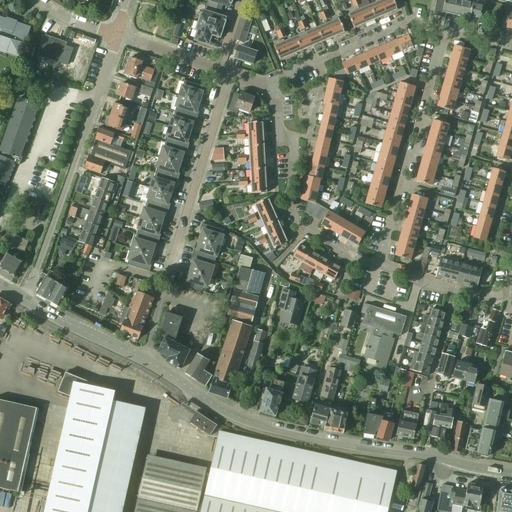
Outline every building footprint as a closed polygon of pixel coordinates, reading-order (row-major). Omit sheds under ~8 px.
[(206,0),(205,5),(216,9),(218,3),(228,6),(229,3),(230,3),(231,0),(206,0)] [(318,0),(322,8),(321,8),(323,12),(322,12),(326,20),(329,18),(327,11),(325,6),(326,6),(327,5),(324,0),(318,0)] [(382,0),(380,1),(386,15),(397,10),(392,0),(382,0)] [(445,19),(446,14),(449,0),(435,0),(432,16),(445,19)] [(449,0),(446,14),(458,16),(461,0),(449,0)] [(472,0),(461,0),(458,16),(470,19),(470,17),(470,16),(473,0),(472,0)] [(470,16),(470,17),(480,19),(484,1),(478,0),(473,0),(470,16)] [(369,6),(375,19),(386,15),(380,1),(369,6)] [(201,14),(198,22),(200,22),(222,29),(224,22),(224,21),(225,18),(215,15),(216,9),(205,5),(203,11),(202,11),(201,14)] [(359,10),(364,24),(375,19),(369,6),(359,10)] [(354,29),(364,24),(359,10),(348,15),(354,29)] [(0,52),(6,54),(6,53),(20,58),(25,43),(23,43),(24,41),(26,42),(31,27),(17,22),(17,21),(6,17),(6,19),(0,16),(0,52)] [(244,43),(251,20),(240,17),(233,40),(244,43)] [(328,24),(333,37),(344,32),(338,19),(328,24)] [(219,38),(222,29),(200,22),(198,22),(196,30),(197,31),(194,40),(208,45),(210,38),(217,41),(218,37),(219,38)] [(317,28),(323,42),(333,37),(328,24),(317,28)] [(252,27),(249,34),(255,36),(258,29),(257,28),(256,25),(253,25),(253,27),(252,27)] [(306,33),(312,46),(323,42),(317,28),(306,33)] [(295,38),(301,51),(312,46),(306,33),(295,38)] [(59,63),(66,44),(45,36),(38,55),(59,63)] [(397,41),(402,52),(413,47),(408,36),(397,41)] [(173,37),(171,43),(177,46),(179,40),(173,37)] [(284,42),(290,56),(301,51),(295,38),(284,42)] [(386,45),(391,57),(402,52),(397,41),(386,45)] [(279,60),(290,56),(284,42),(274,47),(279,60)] [(375,50),(380,61),(391,57),(386,45),(375,50)] [(454,46),(451,56),(467,60),(470,51),(454,46)] [(252,64),(256,53),(238,47),(234,58),(252,64)] [(364,55),(369,66),(380,61),(375,50),(364,55)] [(353,59),(358,71),(369,66),(364,55),(353,59)] [(451,56),(448,66),(464,71),(467,60),(451,56)] [(499,56),(495,70),(501,71),(503,65),(507,66),(509,59),(499,56)] [(127,67),(152,75),(157,77),(162,60),(157,59),(153,70),(140,66),(142,62),(130,58),(127,67)] [(345,70),(335,74),(343,76),(347,75),(358,71),(353,59),(342,64),(345,70)] [(396,69),(397,73),(400,78),(406,75),(401,62),(395,65),(397,69),(396,69)] [(448,66),(445,76),(461,81),(464,71),(448,66)] [(124,75),(124,76),(136,80),(137,78),(150,82),(152,75),(127,67),(124,75)] [(329,79),(326,91),(340,94),(342,82),(343,76),(335,74),(334,80),(329,79)] [(370,84),(372,90),(378,88),(376,82),(373,74),(369,75),(372,83),(370,84)] [(445,76),(442,86),(458,91),(461,81),(445,76)] [(376,82),(378,88),(384,85),(382,79),(376,82)] [(184,81),(179,97),(198,103),(201,93),(204,94),(206,88),(184,81)] [(117,96),(131,100),(135,88),(121,83),(117,96)] [(400,83),(397,93),(412,97),(415,87),(400,83)] [(141,86),(138,94),(150,97),(153,89),(141,86)] [(442,86),(440,96),(455,101),(458,91),(442,86)] [(323,103),(326,103),(337,106),(340,94),(326,91),(323,103)] [(249,112),(254,98),(240,93),(240,96),(234,94),(228,110),(236,113),(238,109),(249,112)] [(366,101),(365,106),(366,106),(371,107),(372,102),(373,98),(374,98),(376,93),(368,96),(367,101),(366,101)] [(397,93),(394,103),(410,107),(412,97),(397,93)] [(452,111),(455,101),(440,96),(437,107),(452,111)] [(179,97),(174,112),(197,119),(198,113),(196,112),(198,103),(179,97)] [(0,181),(6,184),(14,163),(19,166),(23,157),(19,156),(38,106),(19,99),(0,149),(0,181)] [(326,103),(323,115),(335,118),(338,106),(337,106),(326,103)] [(394,103),(391,113),(407,117),(410,107),(394,103)] [(114,104),(110,115),(111,115),(125,120),(129,121),(130,122),(134,111),(133,110),(129,109),(115,104),(114,104)] [(150,113),(147,119),(148,120),(154,122),(157,114),(150,112),(150,113)] [(174,112),(169,127),(189,133),(192,124),(195,125),(197,119),(174,112)] [(391,113),(388,123),(404,127),(407,117),(391,113)] [(110,115),(107,126),(107,127),(121,131),(125,120),(111,115),(110,115)] [(323,115),(321,127),(333,129),(335,118),(323,115)] [(433,120),(430,130),(446,135),(449,125),(433,120)] [(247,123),(248,135),(263,134),(262,122),(247,123)] [(388,123),(385,133),(401,138),(404,127),(388,123)] [(135,124),(131,134),(138,136),(139,134),(142,126),(135,124)] [(511,127),(505,125),(502,137),(511,139),(511,127)] [(96,140),(92,149),(93,149),(93,150),(127,162),(131,152),(110,144),(112,137),(114,133),(99,127),(95,139),(96,140)] [(169,127),(165,142),(187,149),(189,143),(186,142),(189,133),(169,127)] [(321,127),(318,138),(318,140),(317,142),(323,143),(324,141),(324,140),(330,141),(333,129),(321,127)] [(430,130),(427,141),(443,145),(446,135),(430,130)] [(476,132),(474,142),(480,144),(482,134),(476,132)] [(114,133),(112,137),(116,139),(123,141),(124,136),(118,134),(114,133)] [(385,133),(382,143),(398,148),(401,138),(385,133)] [(248,135),(249,147),(264,146),(263,134),(248,135)] [(358,137),(356,147),(361,148),(363,142),(365,143),(366,138),(358,137)] [(511,139),(502,137),(498,149),(510,152),(511,145),(511,139)] [(454,138),(453,144),(462,147),(464,140),(454,138)] [(317,142),(315,154),(326,157),(329,145),(330,143),(330,141),(324,140),(324,141),(323,143),(317,142)] [(462,151),(467,152),(468,152),(469,147),(470,142),(465,140),(462,151)] [(427,141),(424,151),(440,155),(443,145),(427,141)] [(165,142),(160,158),(179,164),(182,155),(185,155),(187,149),(165,142)] [(382,143),(380,153),(395,158),(398,148),(382,143)] [(249,147),(250,158),(264,158),(264,146),(249,147)] [(210,161),(211,161),(224,160),(223,148),(214,148),(210,161)] [(344,156),(343,160),(349,162),(352,150),(344,149),(343,155),(344,156)] [(498,149),(496,157),(508,160),(510,152),(498,149)] [(89,157),(84,169),(100,174),(104,163),(109,164),(114,166),(124,170),(127,162),(93,150),(90,157),(89,157)] [(137,151),(134,159),(142,161),(144,154),(137,151)] [(424,151),(421,161),(437,165),(440,155),(424,151)] [(477,154),(476,155),(492,160),(493,157),(477,152),(477,154)] [(380,153),(377,163),(392,168),(395,158),(380,153)] [(315,154),(312,166),(324,168),(326,157),(315,154)] [(160,158),(155,173),(178,180),(179,174),(176,173),(179,164),(160,158)] [(250,158),(250,170),(265,169),(264,158),(250,158)] [(421,161),(419,171),(434,175),(437,165),(421,161)] [(377,163),(374,173),(390,178),(392,168),(377,163)] [(312,166),(309,178),(320,180),(321,181),(324,168),(312,166)] [(250,170),(251,182),(266,181),(265,169),(250,170)] [(493,169),(489,180),(501,183),(504,172),(493,169)] [(431,186),(434,175),(419,171),(416,181),(431,186)] [(155,173),(150,188),(170,194),(173,185),(176,186),(178,180),(155,173)] [(374,173),(371,183),(387,188),(390,178),(374,173)] [(307,177),(304,189),(317,192),(320,180),(309,178),(307,177)] [(102,179),(98,189),(110,194),(114,183),(102,179)] [(489,180),(486,192),(498,195),(501,183),(489,180)] [(252,194),(267,193),(266,181),(251,182),(252,194)] [(444,187),(442,194),(453,198),(454,198),(459,182),(458,182),(453,181),(451,189),(444,187)] [(371,183),(368,194),(384,198),(387,188),(371,183)] [(150,188),(146,203),(168,211),(170,204),(167,203),(170,194),(150,188)] [(98,189),(94,200),(107,204),(110,194),(98,189)] [(306,213),(314,218),(320,207),(314,203),(317,192),(304,189),(301,200),(309,202),(306,213)] [(486,192),(483,203),(495,206),(498,195),(486,192)] [(381,208),(384,198),(368,194),(365,204),(381,208)] [(412,195),(409,205),(425,209),(428,199),(412,195)] [(445,207),(443,215),(449,216),(453,201),(438,196),(436,205),(445,207)] [(342,197),(339,202),(345,205),(347,200),(342,197)] [(38,216),(42,204),(35,201),(35,200),(29,198),(24,211),(30,214),(30,213),(38,216)] [(268,198),(254,205),(259,215),(273,209),(268,198)] [(94,200),(90,210),(103,215),(107,204),(94,200)] [(345,205),(344,205),(350,209),(353,203),(347,200),(345,205)] [(146,203),(141,219),(160,225),(163,216),(166,217),(168,211),(146,203)] [(483,203),(480,215),(491,218),(495,206),(483,203)] [(409,205),(406,215),(422,219),(425,209),(409,205)] [(358,211),(357,212),(363,215),(363,214),(366,210),(360,206),(360,207),(358,211)] [(320,224),(330,230),(337,217),(328,212),(328,211),(320,207),(314,218),(322,222),(320,224)] [(273,209),(259,215),(264,226),(278,220),(273,209)] [(90,210),(86,221),(99,226),(103,215),(90,210)] [(363,214),(363,215),(368,218),(369,218),(371,214),(371,213),(366,210),(363,214)] [(250,224),(257,221),(254,214),(247,218),(250,224)] [(406,215),(403,225),(419,230),(422,219),(406,215)] [(480,215),(476,226),(488,230),(491,218),(480,215)] [(337,217),(330,230),(339,235),(346,222),(337,217)] [(141,219),(136,234),(158,241),(160,235),(157,234),(160,225),(141,219)] [(459,227),(456,226),(457,221),(452,219),(450,225),(452,226),(448,238),(454,239),(454,241),(459,242),(461,235),(458,234),(459,227)] [(115,220),(113,227),(120,229),(122,223),(115,221),(115,220)] [(278,220),(264,226),(269,237),(283,231),(278,220)] [(99,226),(86,221),(82,232),(96,236),(99,226)] [(346,222),(339,235),(348,240),(355,227),(346,222)] [(202,231),(200,240),(219,246),(224,231),(201,224),(199,230),(202,231)] [(403,225),(400,235),(416,240),(419,230),(403,225)] [(485,241),(488,230),(476,226),(473,238),(485,241)] [(355,227),(348,240),(358,246),(365,233),(355,227)] [(109,241),(108,242),(115,244),(119,229),(113,228),(109,241)] [(269,237),(265,238),(267,241),(271,252),(276,250),(275,248),(288,242),(283,231),(269,237)] [(78,242),(92,247),(96,236),(82,232),(78,242)] [(136,234),(131,249),(151,255),(154,246),(157,247),(158,241),(136,234)] [(23,252),(27,241),(11,235),(7,246),(23,252)] [(400,235),(397,245),(413,250),(416,240),(400,235)] [(60,238),(57,245),(72,252),(75,244),(60,238)] [(258,242),(254,243),(258,248),(260,248),(259,245),(267,241),(265,238),(258,242)] [(194,249),(192,255),(200,257),(214,262),(219,246),(200,240),(197,250),(194,249)] [(234,250),(240,252),(242,245),(236,243),(234,250)] [(293,257),(303,263),(310,250),(300,244),(293,257)] [(85,245),(81,253),(87,255),(91,247),(85,245)] [(397,245),(395,255),(410,260),(413,250),(397,245)] [(431,245),(430,252),(431,252),(430,256),(436,258),(437,254),(438,254),(440,248),(431,245)] [(424,247),(421,258),(422,258),(427,259),(430,248),(424,247)] [(148,265),(151,255),(131,249),(126,265),(149,272),(151,266),(148,265)] [(310,250),(303,263),(313,268),(320,256),(310,250)] [(0,270),(13,278),(22,262),(6,253),(0,262),(0,270)] [(193,262),(190,271),(209,277),(214,262),(200,257),(192,255),(190,261),(193,262)] [(239,268),(226,316),(251,322),(257,298),(259,298),(265,274),(258,272),(249,270),(253,259),(240,255),(237,267),(239,268)] [(320,256),(313,268),(323,274),(330,262),(320,256)] [(436,277),(457,282),(462,263),(441,258),(436,277)] [(330,262),(323,274),(334,281),(341,268),(330,262)] [(462,263),(457,282),(477,287),(482,268),(462,263)] [(205,293),(209,277),(190,271),(187,280),(184,279),(182,286),(205,293)] [(112,275),(110,281),(116,283),(116,285),(114,284),(110,294),(112,294),(116,285),(123,288),(126,278),(119,275),(118,277),(112,275)] [(36,295),(47,301),(54,288),(56,284),(46,278),(36,295)] [(313,282),(307,280),(305,286),(311,288),(313,282)] [(54,288),(47,301),(58,307),(67,290),(68,291),(70,287),(62,283),(60,286),(56,284),(54,288)] [(350,288),(346,298),(355,301),(358,291),(351,288),(350,288)] [(297,325),(303,302),(294,299),(296,292),(283,289),(279,302),(286,304),(282,320),(297,325)] [(135,292),(129,308),(138,312),(134,324),(142,327),(153,299),(135,292)] [(0,317),(1,318),(5,310),(7,306),(9,304),(0,299),(0,317)] [(363,304),(360,313),(365,315),(362,324),(374,328),(371,336),(370,342),(365,357),(379,362),(378,368),(384,370),(393,340),(388,339),(390,333),(400,336),(406,317),(368,305),(363,304)] [(134,324),(138,312),(129,308),(125,319),(122,318),(119,323),(123,324),(120,332),(137,339),(142,327),(134,324)] [(486,316),(487,309),(480,309),(479,314),(481,314),(480,316),(483,317),(484,315),(486,316)] [(352,330),(357,314),(345,310),(340,326),(352,330)] [(424,315),(422,325),(441,330),(446,314),(432,310),(430,317),(424,315)] [(495,322),(499,312),(492,310),(489,320),(495,322)] [(180,369),(189,350),(174,343),(182,318),(164,312),(157,335),(163,337),(157,352),(168,357),(166,361),(176,366),(175,367),(180,369)] [(212,376),(206,391),(227,399),(252,329),(232,322),(212,376)] [(330,335),(333,324),(327,322),(324,334),(330,335)] [(422,325),(419,333),(420,334),(424,335),(438,339),(441,330),(422,325)] [(462,325),(459,335),(469,338),(472,328),(462,325)] [(481,329),(477,344),(488,347),(494,326),(490,325),(488,331),(481,329)] [(200,341),(199,344),(200,344),(204,345),(205,345),(208,335),(207,335),(202,334),(200,341)] [(420,334),(418,339),(423,340),(421,344),(436,348),(436,347),(438,339),(424,335),(420,334)] [(254,342),(248,362),(257,364),(263,345),(263,344),(254,341),(254,342)] [(421,344),(419,353),(433,357),(436,348),(421,344)] [(339,354),(337,362),(340,363),(343,364),(344,364),(342,370),(354,373),(356,367),(357,368),(359,368),(361,361),(346,356),(347,351),(346,351),(342,350),(342,351),(341,355),(339,354)] [(448,377),(455,352),(447,350),(446,356),(442,355),(437,374),(448,377)] [(413,361),(431,366),(433,357),(419,353),(415,352),(413,361)] [(197,353),(184,374),(205,387),(212,376),(209,374),(211,368),(207,365),(210,361),(209,360),(210,359),(208,357),(207,359),(197,353)] [(511,378),(511,356),(504,354),(498,375),(511,378)] [(296,373),(298,367),(296,366),(299,356),(294,355),(289,370),(296,373)] [(412,361),(409,370),(413,371),(428,376),(431,366),(413,361),(412,361)] [(452,378),(464,382),(468,365),(457,362),(452,378)] [(468,365),(464,382),(474,385),(479,368),(468,365)] [(306,403),(315,372),(302,368),(293,399),(306,403)] [(332,400),(340,371),(329,368),(321,397),(332,400)] [(396,369),(394,376),(403,379),(403,380),(402,386),(410,388),(413,378),(414,375),(414,374),(396,368),(396,369)] [(57,392),(72,398),(46,511),(119,511),(143,409),(108,401),(110,393),(100,391),(101,387),(65,373),(57,392)] [(275,417),(285,383),(272,379),(268,390),(266,390),(260,412),(275,417)] [(383,381),(380,390),(387,391),(389,383),(383,381)] [(472,404),(471,409),(483,412),(485,407),(489,388),(482,386),(477,385),(474,398),(472,404)] [(488,400),(481,431),(476,453),(488,456),(494,432),(495,432),(502,403),(488,400)] [(0,487),(20,492),(38,410),(0,401),(0,487)] [(423,429),(426,429),(432,431),(433,426),(435,416),(439,417),(441,404),(431,402),(429,412),(426,411),(423,429)] [(433,426),(445,429),(451,430),(452,419),(450,419),(452,410),(448,410),(448,406),(441,404),(439,417),(435,416),(433,426)] [(310,423),(325,427),(330,410),(315,406),(310,423)] [(330,410),(325,427),(324,431),(343,434),(348,414),(330,410)] [(210,436),(217,425),(197,412),(190,423),(210,436)] [(413,439),(416,426),(418,415),(402,412),(400,422),(397,436),(413,439)] [(376,437),(376,439),(376,437),(382,418),(367,414),(363,434),(376,437)] [(376,437),(376,439),(389,441),(394,425),(391,424),(393,418),(383,416),(383,418),(382,418),(376,437)] [(460,453),(466,424),(457,422),(455,433),(456,433),(452,451),(460,453)] [(443,439),(445,429),(433,426),(432,431),(426,429),(425,436),(443,439)] [(475,452),(476,453),(481,431),(469,428),(464,452),(474,454),(475,452)] [(387,511),(396,472),(219,431),(209,475),(146,460),(133,511),(387,511)] [(417,465),(408,500),(413,501),(416,488),(419,489),(424,467),(417,465)] [(427,502),(432,486),(425,484),(421,500),(420,500),(416,511),(429,511),(432,503),(427,502)] [(452,489),(451,497),(454,497),(453,504),(464,506),(470,507),(470,510),(479,511),(482,494),(483,487),(482,487),(482,485),(476,484),(476,485),(468,484),(467,492),(452,489)] [(445,507),(452,508),(452,507),(453,504),(454,497),(451,497),(452,489),(453,487),(441,485),(441,487),(438,504),(437,508),(444,509),(445,507)] [(511,511),(511,491),(510,491),(509,492),(499,491),(496,511),(511,511)]
